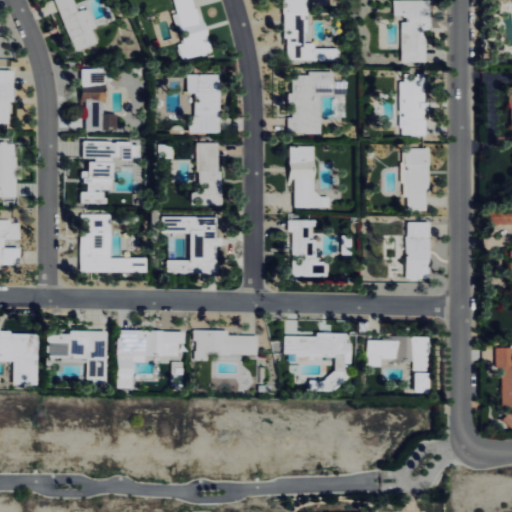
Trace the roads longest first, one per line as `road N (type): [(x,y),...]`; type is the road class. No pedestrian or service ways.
road 1 (residential): [(461,450),(438,454),(397,481),(189,492),(0,483)]
road 2 (residential): [(458,305),(0,296)]
road 3 (residential): [(457,0),(461,450)]
road 4 (residential): [(252,301),(254,114),(229,0)]
road 5 (residential): [(16,0),(47,86),(46,297)]
